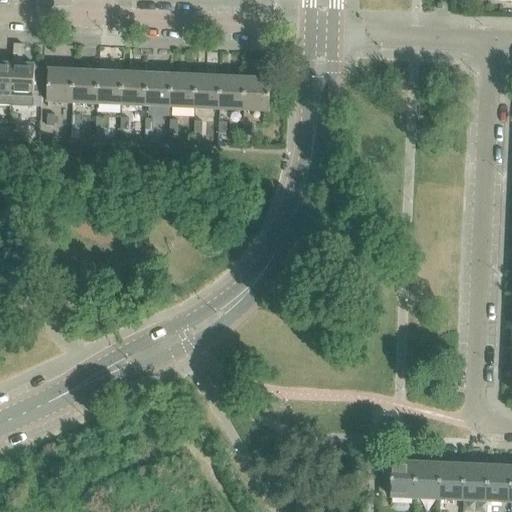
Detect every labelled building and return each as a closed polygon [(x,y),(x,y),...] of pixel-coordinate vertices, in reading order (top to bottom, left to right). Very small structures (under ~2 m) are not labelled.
[(22,56),(23,46),(13,45),(13,55),(22,56)] [(42,93),(43,69),(35,69),(35,66),(22,66),(22,56),(13,55),(12,65),(11,107),(33,108),(34,93),(42,93)] [(12,65),(0,64),(0,106),(11,107),(12,65)] [(47,104),(72,105),(74,72),(49,71),(47,104)] [(98,73),(74,72),(72,105),(96,106),(98,73)] [(122,74),(98,73),(96,106),(121,107),(122,74)] [(147,75),(122,74),(121,107),(146,108),(147,75)] [(171,76),(147,75),(146,108),(170,109),(171,76)] [(196,77),(171,76),(170,109),(195,110),(196,77)] [(220,78),(196,77),(195,110),(219,111),(220,78)] [(245,79),(220,78),(219,111),(244,112),(245,79)] [(270,81),(245,79),(244,112),(269,113),(270,81)] [(55,116),(47,116),(47,127),(54,128),(55,116)] [(72,117),(71,128),(79,129),(80,117),(72,117)] [(96,118),(96,129),(103,130),(104,118),(96,118)] [(121,119),(120,130),(128,131),(128,119),(121,119)] [(145,120),(145,132),(152,132),(153,121),(145,120)] [(170,121),(169,133),(177,133),(177,122),(170,121)] [(194,122),(194,134),(201,134),(202,123),(194,122)] [(219,123),(218,135),(226,135),(226,124),(219,123)] [(243,125),(243,136),(250,136),(251,125),(243,125)] [(71,128),(71,141),(78,141),(79,129),(71,128)] [(390,499),(415,500),(417,464),(392,463),(390,499)] [(441,465),(417,464),(415,500),(439,501),(441,465)] [(465,466),(441,465),(439,501),(463,502),(465,466)] [(489,467),(465,466),(463,502),(487,503),(489,467)] [(511,489),(511,468),(489,467),(487,503),(511,504),(511,489)]
